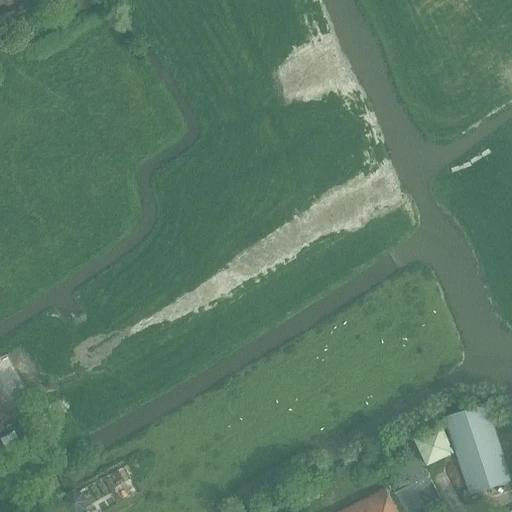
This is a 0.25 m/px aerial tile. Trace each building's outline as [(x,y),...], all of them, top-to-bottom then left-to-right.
[(0,0),(0,34),(35,18),(26,0),(0,0)] [(469,496),(511,480),(511,479),(487,404),(444,418),(469,496)] [(404,511),(414,511),(441,499),(417,449),(387,463),(398,486),(393,488),(404,511)] [(430,511),(429,511),(396,511),(385,490),(342,511),(430,511)] [(83,496),(83,495),(82,495),(81,494),(80,494),(79,494),(79,493),(78,493),(77,493),(76,493),(75,493),(74,493),(73,493),(72,494),(71,494),(70,495),(69,495),(69,496),(68,496),(68,497),(67,498),(67,499),(66,499),(66,500),(66,501),(66,502),(66,503),(66,504),(66,505),(66,506),(66,507),(67,507),(67,508),(67,509),(68,509),(68,510),(69,510),(69,511),(70,511),(71,511),(70,511),(81,511),(82,511),(83,511),(83,510),(84,510),(84,509),(85,509),(85,508),(85,507),(86,507),(86,506),(86,505),(86,504),(86,503),(86,502),(86,501),(86,500),(86,499),(85,499),(85,498),(84,497),(84,496),(83,496)]
